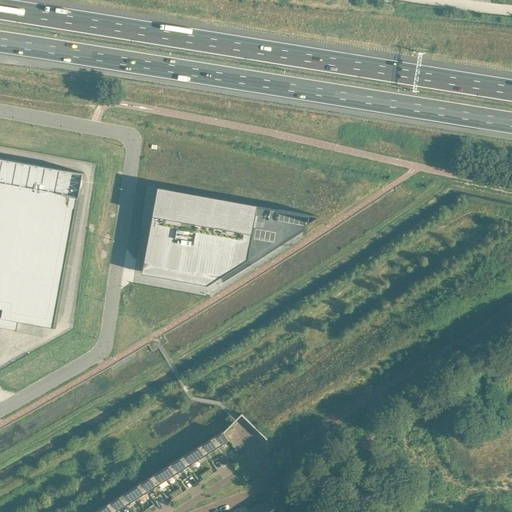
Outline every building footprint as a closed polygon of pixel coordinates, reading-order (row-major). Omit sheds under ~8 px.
[(0,308),(3,309),(1,318),(2,318),(54,327),(77,197),(78,197),(83,172),(0,157),(0,308)] [(146,252),(142,273),(163,277),(164,277),(196,283),(207,285),(216,279),(248,259),(257,205),(258,204),(158,186),(158,187),(146,252)] [(129,342),(136,320),(124,316),(117,338),(129,342)] [(222,431),(207,440),(213,450),(228,440),(222,431)] [(207,440),(191,450),(197,460),(213,450),(207,440)] [(191,450),(176,460),(182,469),(197,460),(191,450)] [(176,460),(161,469),(167,479),(182,469),(176,460)] [(161,469),(146,479),(152,488),(167,479),(161,469)] [(146,479),(131,489),(137,498),(152,488),(146,479)] [(131,489),(115,498),(121,508),(137,498),(131,489)] [(115,498),(100,508),(102,511),(114,511),(121,508),(115,498)] [(270,498),(259,505),(263,511),(285,511),(281,504),(276,507),(270,498)]
